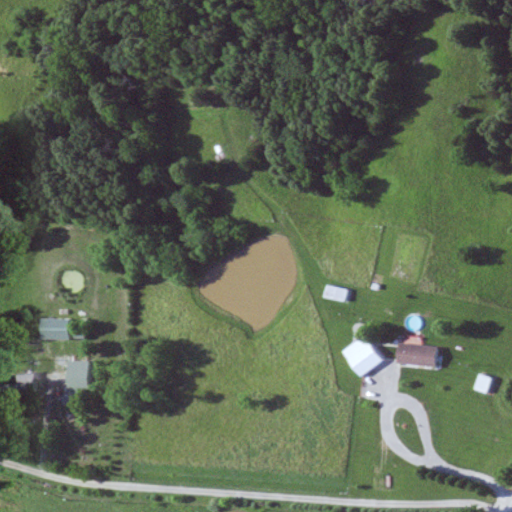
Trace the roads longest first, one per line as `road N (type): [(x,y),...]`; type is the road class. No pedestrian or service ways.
road 1 (residential): [(382,511),(398,358)]
road 2 (residential): [(392,446),(511,502)]
